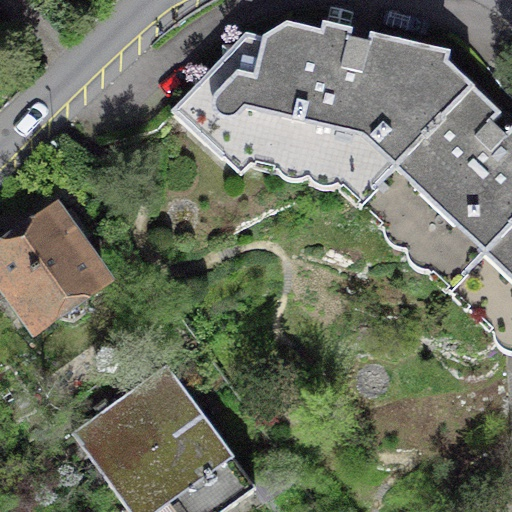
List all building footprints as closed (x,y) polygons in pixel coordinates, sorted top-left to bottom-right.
[(375,191),(473,90),(446,66),(449,54),(370,35),(368,44),(348,40),(353,11),(329,9),(319,33),(286,24),(263,39),(246,34),(170,112),(223,161),(241,139),(352,166),(375,191)] [(495,112),(473,90),(375,191),(464,276),(511,226),(511,128),(504,136),(491,124),(501,115),(496,110),(495,112)] [(60,221),(54,213),(0,251),(0,279),(36,329),(57,314),(61,319),(72,322),(83,314),(85,301),(81,296),(103,280),(78,246),(91,237),(72,212),(60,221)] [(511,226),(464,276),(511,321),(511,226)] [(0,330),(10,322),(0,310),(0,334),(1,333),(0,331),(0,330)] [(248,478),(167,365),(72,433),(128,511),(223,511),(255,490),(259,495),(293,472),(281,455),(248,478)]
